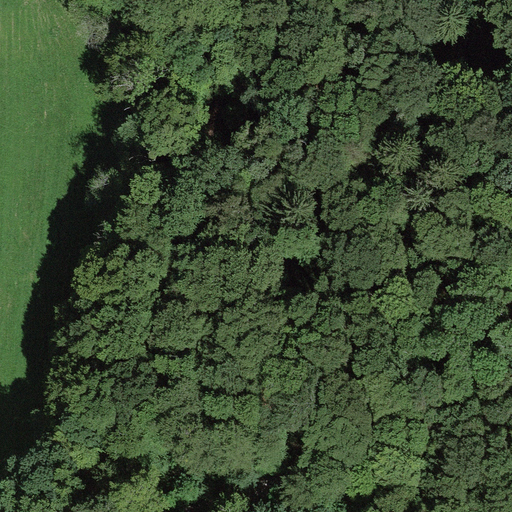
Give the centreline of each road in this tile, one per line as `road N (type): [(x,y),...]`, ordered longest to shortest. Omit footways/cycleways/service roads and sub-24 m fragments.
road 1 (track): [(78,511),(127,414),(163,308),(191,182),(215,0)]
road 2 (track): [(186,511),(511,399)]
